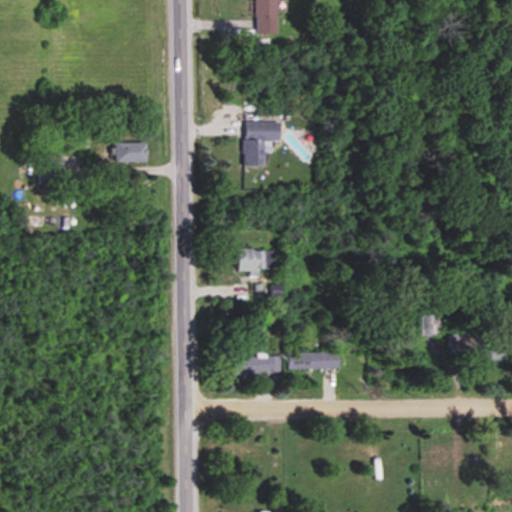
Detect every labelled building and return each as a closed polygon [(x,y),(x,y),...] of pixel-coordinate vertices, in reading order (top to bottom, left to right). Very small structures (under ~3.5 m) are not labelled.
[(275,0),(253,0),(253,34),(275,34),(275,0)] [(279,141),(279,122),(242,122),(242,167),(263,167),(263,155),(270,155),(270,141),(279,141)] [(145,162),(145,142),(112,143),(112,163),(145,162)] [(38,186),(63,186),(63,156),(38,156),(38,186)] [(274,271),(274,251),(237,251),(237,271),(274,271)] [(438,340),(438,316),(420,316),(420,340),(438,340)] [(483,336),(448,335),(448,354),(466,354),(466,374),(482,374),(482,360),(505,360),(505,350),(483,349),(483,336)] [(286,369),(338,369),(338,353),(286,353),(286,369)] [(279,357),(231,357),(231,375),(279,375),(279,357)] [(449,446),(433,446),(433,456),(424,456),(424,469),(449,469),(449,446)]
